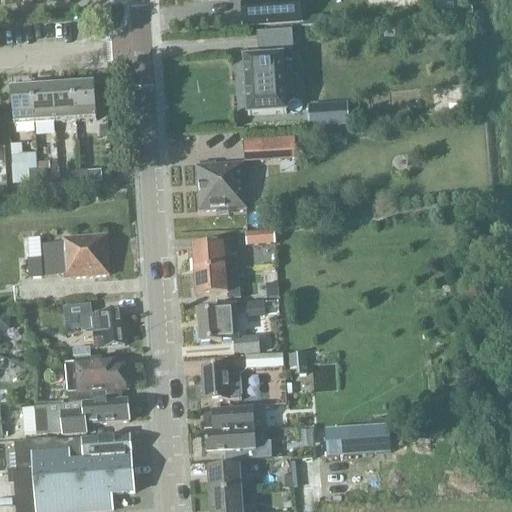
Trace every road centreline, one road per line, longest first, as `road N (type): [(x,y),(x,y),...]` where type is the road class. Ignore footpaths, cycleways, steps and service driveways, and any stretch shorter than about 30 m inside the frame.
road 1 (tertiary): [(174,511),(141,50)]
road 2 (residential): [(141,50),(0,59)]
